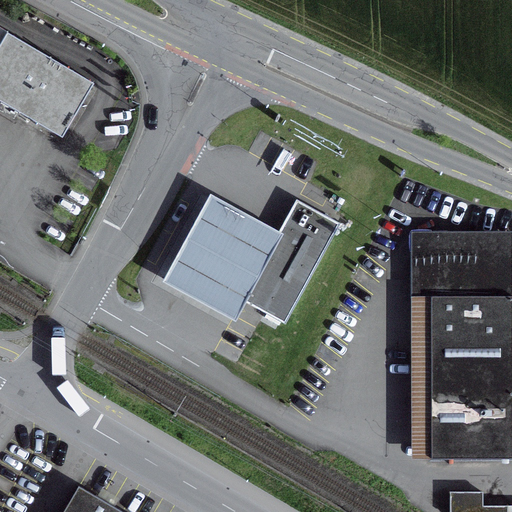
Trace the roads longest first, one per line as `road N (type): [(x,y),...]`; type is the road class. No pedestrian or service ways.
road 1 (residential): [(223,35),(146,189),(24,387)]
road 2 (secondary): [(511,171),(223,35)]
road 3 (residential): [(235,511),(24,387)]
